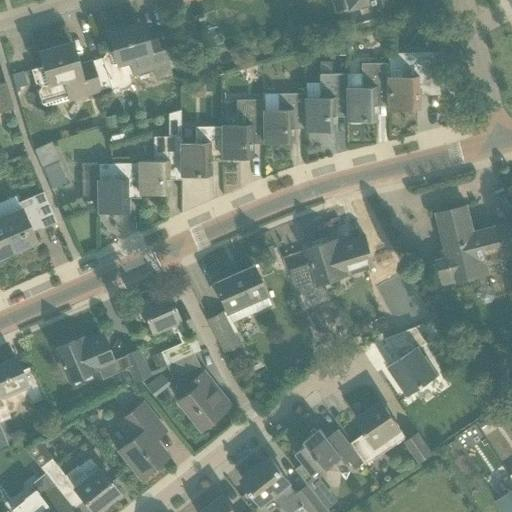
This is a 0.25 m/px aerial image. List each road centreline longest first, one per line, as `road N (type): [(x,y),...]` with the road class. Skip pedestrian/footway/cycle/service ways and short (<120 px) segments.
road 1 (residential): [(165,252),(301,195),(499,143)]
road 2 (residential): [(256,425),(165,252)]
road 3 (residential): [(0,323),(165,252)]
road 4 (residential): [(462,0),(499,143)]
road 5 (residential): [(146,511),(256,425)]
